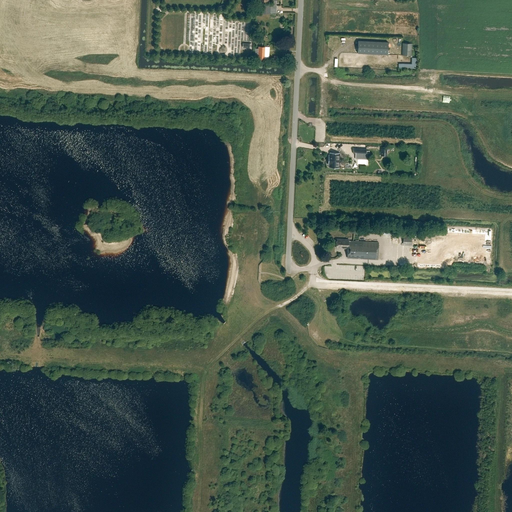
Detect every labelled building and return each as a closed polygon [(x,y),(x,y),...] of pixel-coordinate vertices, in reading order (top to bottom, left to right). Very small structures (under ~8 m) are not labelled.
[(387,55),(388,43),(358,41),(357,54),(387,55)] [(411,56),(412,44),(402,43),(402,56),(411,56)] [(409,64),(396,64),(396,69),(415,69),(415,58),(409,58),(409,64)] [(339,168),(339,153),(330,152),(330,155),(328,155),(328,165),(329,165),(329,168),(339,168)] [(411,246),(412,235),(404,235),(403,245),(411,246)] [(377,260),(378,243),(348,242),(348,240),(337,240),(336,248),(343,248),(343,249),(348,249),(348,259),(377,260)]
